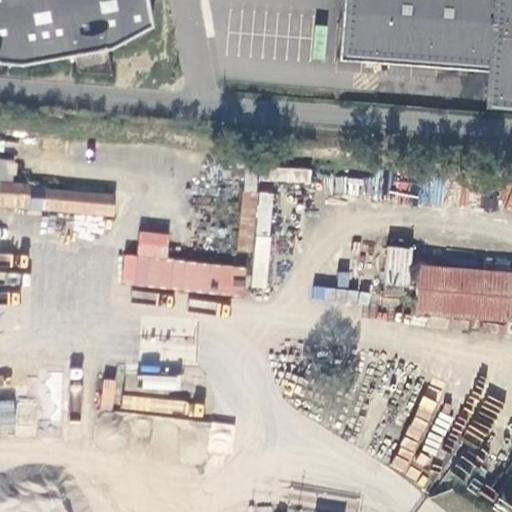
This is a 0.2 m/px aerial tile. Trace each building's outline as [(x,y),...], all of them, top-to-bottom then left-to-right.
[(0,0),(0,62),(21,64),(74,58),(78,71),(112,71),(111,50),(149,28),(144,0),(0,0)] [(511,0),(341,0),(340,14),(336,62),(485,72),(482,109),(511,111),(511,0)] [(29,187),(0,185),(0,209),(28,211),(29,187)] [(114,195),(49,190),(47,214),(112,218),(114,195)] [(254,221),(250,289),(267,290),(273,193),(244,191),(241,221),(254,221)] [(120,285),(244,296),(247,267),(166,260),(168,234),(138,231),(136,255),(122,254),(120,285)] [(409,249),(389,248),(387,286),(407,287),(409,249)] [(511,287),(511,275),(423,267),(419,311),(509,320),(511,287)]
